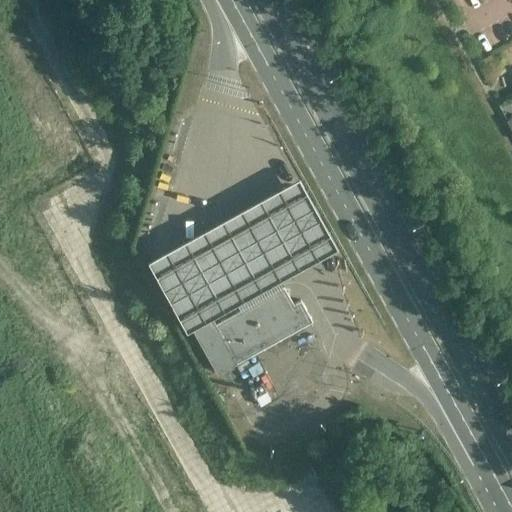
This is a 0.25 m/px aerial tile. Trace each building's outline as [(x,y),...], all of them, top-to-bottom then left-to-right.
[(148,261),(187,331),(338,248),(299,177),(148,261)] [(237,301),(241,309),(242,309),(262,298),(283,286),(278,278),(237,301)] [(218,322),(215,324),(230,353),(235,363),(238,361),(269,344),(275,340),(288,333),(293,330),(305,324),(311,320),(308,314),(307,312),(301,302),(300,300),(293,304),(290,298),(287,293),(286,293),(283,286),(262,298),(242,309),(241,309),(218,322)] [(228,355),(230,353),(215,324),(212,318),(200,296),(195,289),(194,289),(186,294),(176,299),(192,328),(212,363),(215,362),(221,359),(228,355)] [(215,362),(212,363),(217,373),(219,371),(235,363),(230,353),(228,355),(221,359),(215,362)]
